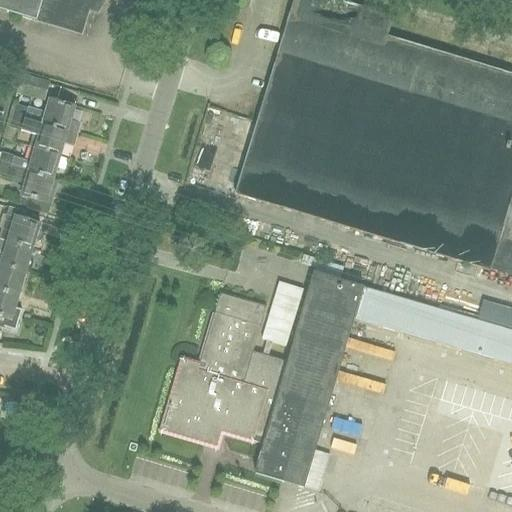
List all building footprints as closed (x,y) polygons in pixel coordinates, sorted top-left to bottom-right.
[(0,0),(0,9),(82,34),(90,12),(99,14),(107,0),(0,0)] [(394,17),(336,0),(294,0),(236,196),(490,273),(490,270),(511,276),(511,76),(387,39),(394,17)] [(50,83),(21,74),(15,94),(44,103),(50,83)] [(16,106),(12,117),(76,136),(79,124),(71,121),(75,108),(49,101),(46,113),(28,108),(28,109),(16,106)] [(76,136),(12,117),(9,128),(34,135),(30,148),(61,157),(65,144),(73,146),(76,136)] [(61,157),(30,148),(35,149),(32,162),(0,153),(0,164),(54,181),(61,157)] [(54,181),(0,164),(0,176),(26,183),(22,197),(47,204),(54,181)] [(6,216),(0,236),(0,240),(9,243),(34,250),(41,226),(6,216)] [(234,238),(210,231),(206,243),(230,251),(234,238)] [(2,267),(27,274),(27,273),(31,274),(34,263),(31,262),(34,250),(9,243),(0,240),(0,250),(6,252),(2,267)] [(181,357),(158,434),(219,451),(223,437),(252,445),(253,441),(263,445),(255,473),(282,481),(299,486),(303,487),(353,318),(511,365),(511,331),(339,281),(343,267),(318,260),(314,273),(288,363),(268,357),(271,348),(284,352),(303,290),(280,283),(262,340),(267,341),(263,355),(253,352),(261,325),(266,308),(220,295),(215,313),(200,362),(181,357)] [(0,291),(20,298),(27,274),(2,267),(0,274),(0,291)] [(20,298),(0,291),(0,326),(17,331),(23,309),(17,308),(20,298)] [(309,494),(318,496),(326,460),(318,458),(309,494)] [(424,475),(422,484),(448,492),(450,483),(424,475)]
